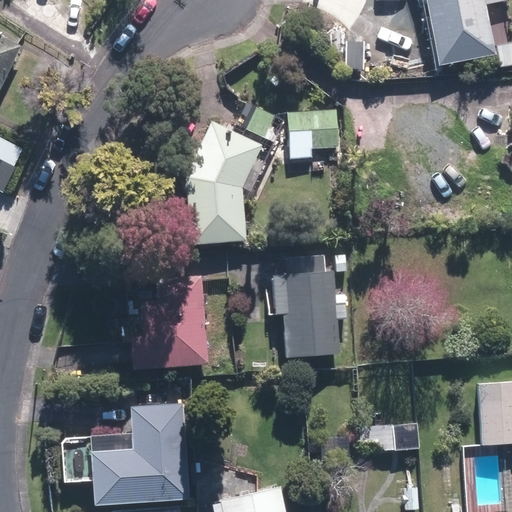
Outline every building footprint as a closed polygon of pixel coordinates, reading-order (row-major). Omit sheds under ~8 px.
[(424,0),(437,66),(495,55),(485,4),(507,0),(424,0)] [(0,89),(21,47),(0,36),(0,89)] [(362,70),(363,43),(343,42),(343,70),(362,70)] [(511,43),(495,46),(499,67),(511,65),(511,43)] [(211,122),(185,176),(190,247),(244,244),(240,190),(263,145),(261,144),(275,117),(255,108),(241,137),(211,122)] [(333,109),(287,113),(290,159),(312,157),(311,149),(336,147),(333,109)] [(503,180),(476,179),(475,210),(502,210),(503,180)] [(455,198),(386,204),(388,228),(457,223),(455,198)] [(339,353),(333,272),(278,276),(285,358),(339,353)] [(138,281),(143,335),(128,336),(131,371),(208,364),(200,275),(138,281)] [(511,444),(511,380),(476,383),(480,447),(511,444)] [(130,406),(132,447),(91,449),(94,504),(188,499),(183,404),(130,406)] [(418,447),(416,423),(392,425),(393,438),(394,449),(418,447)] [(392,424),(359,427),(360,441),(375,440),(383,450),(394,449),(393,438),(392,425),(392,424)] [(348,435),(320,437),(321,460),(350,458),(348,435)] [(420,484),(401,484),(401,511),(407,511),(420,511),(420,484)] [(285,511),(280,486),(220,499),(223,511),(285,511)]
